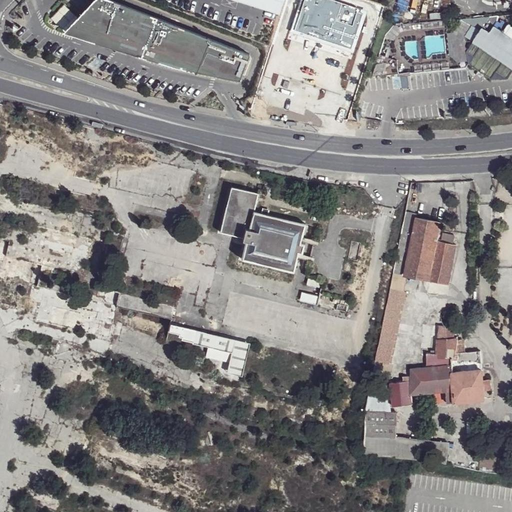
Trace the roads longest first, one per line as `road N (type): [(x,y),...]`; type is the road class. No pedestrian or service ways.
road 1 (secondary): [(0,84),(188,126)]
road 2 (unknown): [(160,0),(258,47),(249,90),(236,97),(220,88)]
road 3 (secondary): [(358,155),(188,126)]
road 4 (secondary): [(188,126),(42,76)]
road 5 (secondary): [(358,155),(425,165),(511,159)]
road 6 (secondary): [(511,140),(358,155)]
